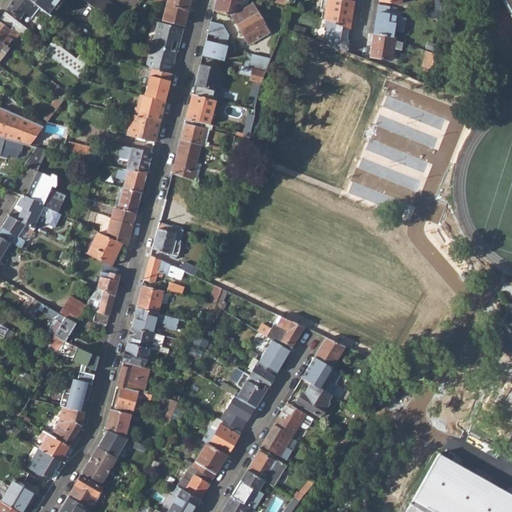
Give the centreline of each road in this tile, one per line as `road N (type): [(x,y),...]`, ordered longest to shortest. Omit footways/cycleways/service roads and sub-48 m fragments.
road 1 (residential): [(202,0),(92,429),(44,511)]
road 2 (residential): [(206,511),(313,333)]
